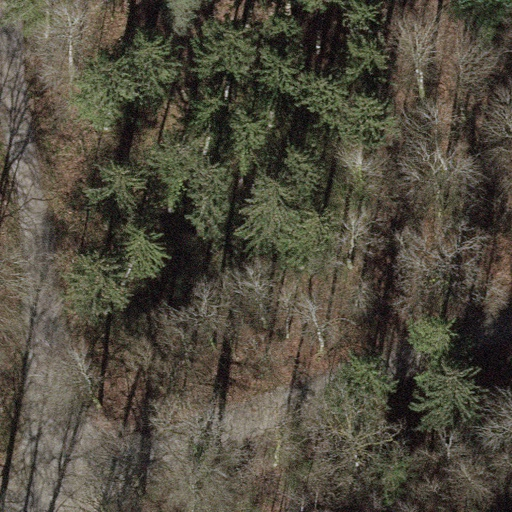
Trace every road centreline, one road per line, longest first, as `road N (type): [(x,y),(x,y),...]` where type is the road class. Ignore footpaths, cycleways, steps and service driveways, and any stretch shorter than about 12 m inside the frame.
road 1 (track): [(65,497),(511,319)]
road 2 (track): [(0,168),(65,497),(39,511)]
